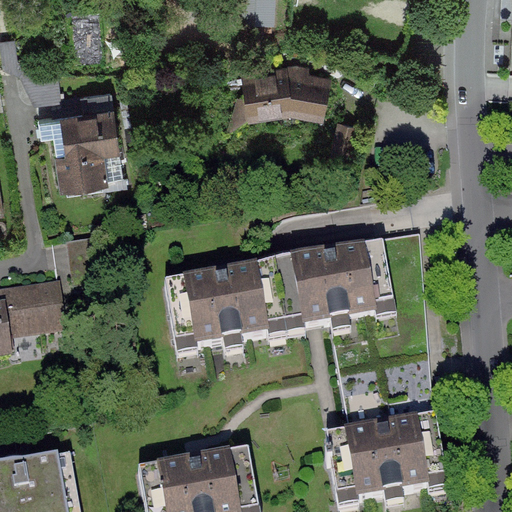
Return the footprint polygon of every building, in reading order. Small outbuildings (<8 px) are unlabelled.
[(272,0),(241,0),(240,21),(271,22),(272,0)] [(298,69),(245,78),(248,98),(238,100),(236,130),(250,116),(289,110),(323,117),(330,81),(306,76),(307,71),(298,69)] [(124,178),(111,94),(84,99),(87,114),(40,121),(43,136),(56,134),(64,187),(124,178)] [(356,127),(342,124),(335,155),(349,158),(356,127)] [(67,252),(75,304),(110,299),(102,247),(67,252)] [(305,267),(272,273),(287,353),(318,347),(335,344),(351,436),(437,421),(406,248),(305,267)] [(287,353),(272,273),(164,292),(179,372),(287,353)] [(59,290),(0,298),(7,347),(66,339),(59,290)] [(1,314),(0,314),(0,377),(9,376),(1,314)] [(447,480),(437,424),(331,441),(341,498),(447,480)] [(0,471),(0,511),(82,511),(74,459),(0,471)] [(256,511),(247,461),(135,480),(140,511),(256,511)]
